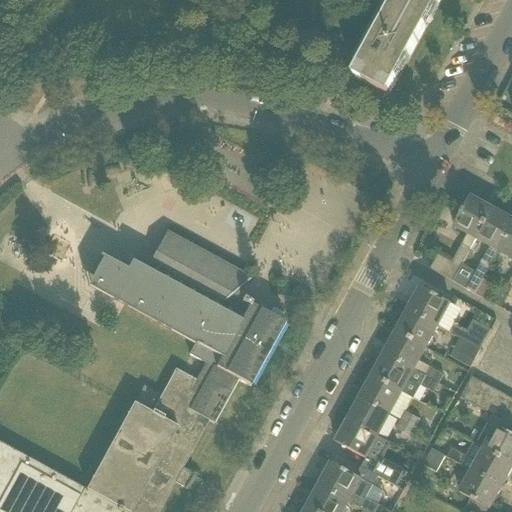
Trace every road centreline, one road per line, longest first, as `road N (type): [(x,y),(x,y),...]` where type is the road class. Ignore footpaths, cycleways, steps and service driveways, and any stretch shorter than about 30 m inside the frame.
road 1 (residential): [(432,170),(393,149),(249,106),(193,100),(78,121),(20,151)]
road 2 (residential): [(247,511),(432,170)]
road 3 (residential): [(432,170),(511,22)]
